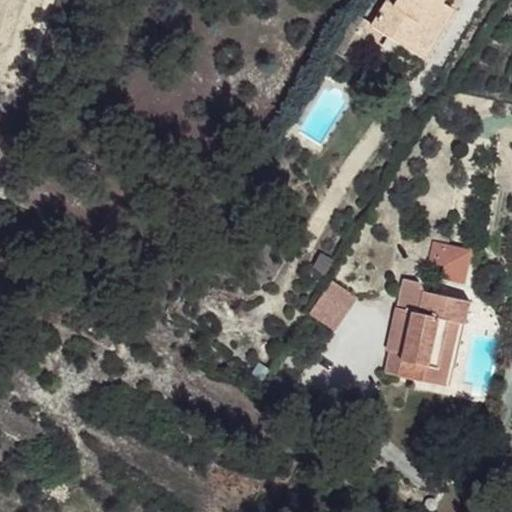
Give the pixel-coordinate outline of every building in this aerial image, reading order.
[(389,0),(374,26),(393,38),(397,30),(418,42),(428,27),(437,33),(452,7),(444,2),(444,0),(389,0)] [(397,30),(393,38),(422,56),(437,33),(428,27),(418,42),(397,30)] [(440,262),(440,278),(469,279),(470,242),(429,241),(428,262),(440,262)] [(307,313),(336,329),(356,292),(327,277),(307,313)] [(405,350),(392,347),(387,370),(422,380),(426,365),(437,368),(448,321),(465,325),(470,302),(425,291),(418,282),(405,279),(399,309),(413,312),(405,350)] [(387,347),(392,347),(405,350),(413,312),(399,309),(396,308),(387,347)] [(426,365),(422,380),(444,386),(448,372),(455,374),(465,325),(448,321),(437,368),(426,365)]
